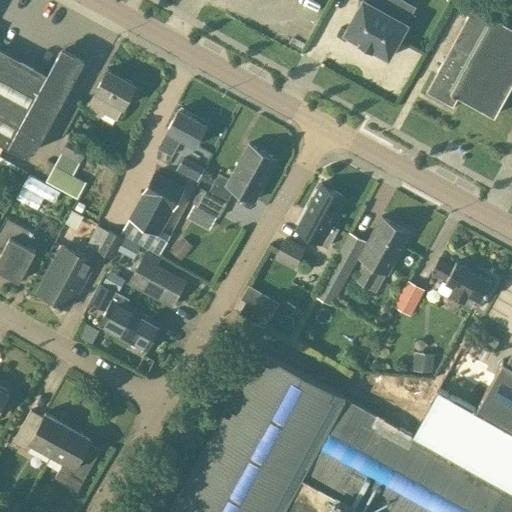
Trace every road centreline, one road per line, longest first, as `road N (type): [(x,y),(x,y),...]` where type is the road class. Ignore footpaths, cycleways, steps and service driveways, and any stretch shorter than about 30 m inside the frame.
road 1 (unclassified): [(161,406),(325,130)]
road 2 (secondary): [(325,130),(91,0)]
road 3 (secondary): [(511,228),(325,130)]
road 4 (residential): [(161,406),(0,316)]
road 5 (unclassified): [(99,511),(161,406)]
